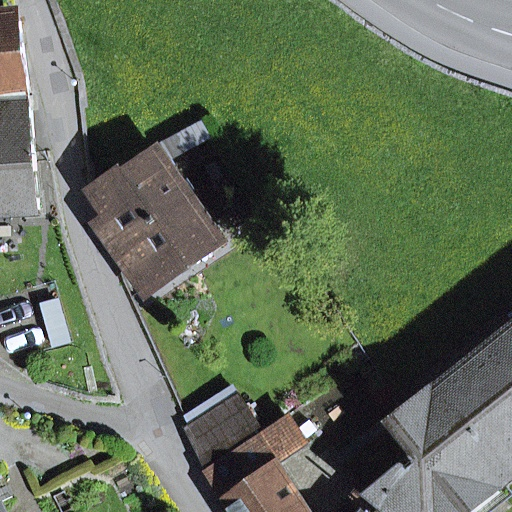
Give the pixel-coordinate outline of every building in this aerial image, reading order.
[(0,95),(30,93),(21,23),(0,26),(0,95)] [(0,212),(41,211),(30,93),(0,95),(0,212)] [(114,213),(175,175),(159,152),(96,186),(112,211),(114,213)] [(219,242),(175,175),(114,213),(112,211),(98,220),(145,291),(219,242)] [(424,460),(378,497),(395,511),(468,511),(511,477),(511,331),(396,425),(424,460)] [(190,433),(213,469),(260,438),(254,429),(258,426),(242,401),(190,433)] [(288,418),(260,438),(278,466),(304,446),(288,418)] [(424,460),(396,425),(347,464),(368,489),(378,497),(424,460)] [(234,511),(309,511),(278,466),(260,438),(213,469),(208,472),(234,511)] [(511,477),(468,511),(494,511),(511,498),(511,477)] [(395,511),(378,497),(368,489),(347,511),(395,511)]
